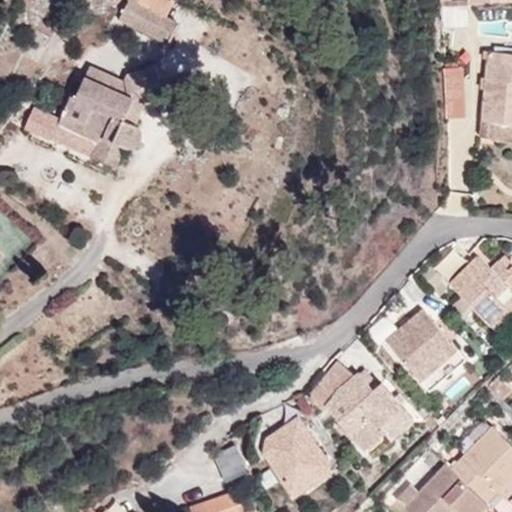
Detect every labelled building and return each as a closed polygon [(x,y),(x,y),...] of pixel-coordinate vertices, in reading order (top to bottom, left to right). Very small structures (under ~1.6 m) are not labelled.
[(134,20),(131,27),(169,46),(180,23),(166,16),(140,2),(141,0),(128,0),(121,14),(134,20)] [(141,0),(140,2),(166,16),(173,4),(164,0),(141,0)] [(129,30),(131,27),(134,20),(121,14),(117,23),(129,30)] [(482,123),(494,123),(511,124),(511,52),(489,51),(482,123)] [(124,81),(107,73),(102,84),(84,77),(74,99),(69,97),(58,123),(78,133),(82,126),(102,135),(99,142),(93,157),(115,167),(125,145),(132,147),(141,141),(142,132),(137,126),(134,125),(143,104),(165,94),(155,65),(128,74),(124,81)] [(102,84),(107,73),(90,65),(84,77),(102,84)] [(445,101),(445,119),(466,119),(465,99),(445,101)] [(93,157),(99,142),(102,135),(82,126),(78,133),(58,123),(42,116),(36,131),(93,157)] [(511,124),(494,123),(493,138),(511,140),(511,124)] [(491,327),(511,304),(511,267),(509,270),(500,261),(491,268),(478,255),(449,283),(491,327)] [(511,314),(511,304),(491,327),(495,330),(511,314)] [(423,307),(386,341),(428,391),(467,359),(423,307)] [(312,392),(327,404),(337,389),(355,375),(338,361),(312,392)] [(387,430),(408,412),(384,381),(375,389),(360,372),(355,375),(337,389),(327,404),(364,449),(387,430)] [(415,419),(408,412),(387,430),(392,438),(415,419)] [(268,440),(266,450),(297,498),(334,473),(299,420),(268,440)] [(450,469),(486,503),(498,490),(511,475),(511,445),(492,426),(450,469)] [(242,445),(220,454),(228,474),(250,465),(242,445)] [(450,469),(445,465),(419,492),(411,485),(396,501),(407,511),(452,511),(454,510),(456,511),(481,511),(488,505),(486,503),(450,469)] [(511,491),(511,475),(498,490),(505,499),(511,491)] [(245,511),(238,491),(189,508),(190,511),(245,511)]
